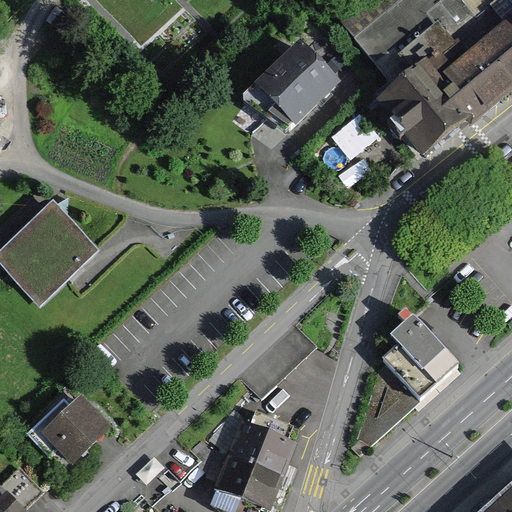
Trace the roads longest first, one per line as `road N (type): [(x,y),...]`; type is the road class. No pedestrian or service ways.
road 1 (residential): [(78,511),(354,263),(383,255)]
road 2 (residential): [(383,255),(308,511)]
road 3 (primary): [(511,377),(362,511)]
road 4 (residential): [(409,199),(511,114)]
